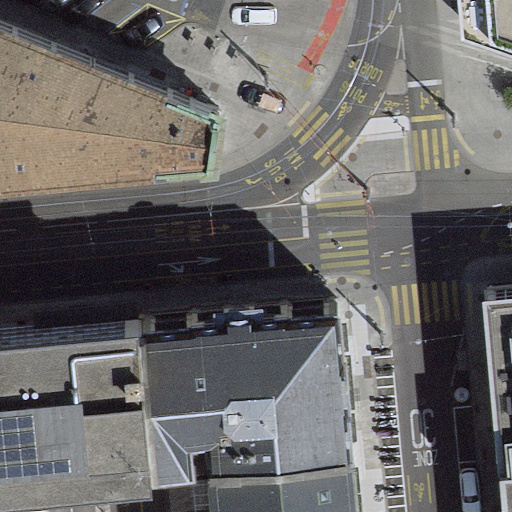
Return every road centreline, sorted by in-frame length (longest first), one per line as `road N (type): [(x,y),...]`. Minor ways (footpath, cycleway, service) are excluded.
road 1 (residential): [(0,231),(440,206)]
road 2 (residential): [(440,206),(425,305),(441,511)]
road 3 (residential): [(406,0),(430,106),(440,206)]
road 4 (residential): [(377,0),(340,26),(307,27),(202,0)]
